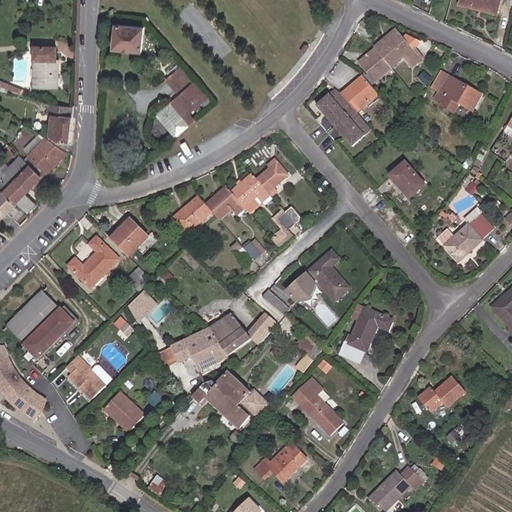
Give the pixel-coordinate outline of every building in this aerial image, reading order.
[(467,0),(466,7),(498,14),(501,0),(467,0)] [(115,25),(113,50),(141,51),(143,27),(115,25)] [(371,54),(385,70),(400,59),(407,69),(418,60),(410,51),(406,53),(390,33),(380,41),(383,44),(371,54)] [(61,61),(59,61),(59,48),(35,47),(35,60),(38,60),(38,88),(60,88),(61,61)] [(371,82),(385,70),(371,54),(370,53),(362,59),(363,61),(358,64),(371,82)] [(176,91),(189,81),(180,68),(166,78),(176,91)] [(443,78),(430,100),(437,104),(442,98),(468,113),(477,97),(443,78)] [(373,99),(359,83),(337,100),(352,117),(373,99)] [(193,84),(187,89),(191,94),(197,89),(193,84)] [(167,102),(152,113),(174,139),(194,123),(188,114),(200,104),(206,99),(197,89),(191,94),(187,89),(169,104),(167,102)] [(337,100),(329,94),(312,109),(347,151),(367,134),(352,117),(337,100)] [(206,99),(200,104),(205,110),(211,105),(206,99)] [(69,142),(73,108),(55,107),(49,105),(48,117),(52,117),(49,135),(48,138),(65,151),(69,142)] [(23,159),(42,179),(67,152),(65,151),(48,138),(44,135),(32,145),(24,137),(12,148),(18,154),(23,159)] [(0,182),(0,186),(17,203),(26,194),(42,179),(23,159),(12,170),(8,166),(2,171),(6,175),(2,180),(0,182)] [(267,171),(255,183),(263,193),(267,197),(272,191),(284,180),(273,166),(267,171)] [(400,166),(386,179),(405,202),(420,187),(400,166)] [(230,196),(239,208),(242,212),(263,193),(255,183),(250,177),(230,196)] [(0,222),(17,203),(0,186),(0,222)] [(199,200),(196,202),(208,216),(210,214),(217,223),(227,212),(231,216),(239,208),(227,194),(225,190),(206,207),(199,200)] [(269,200),(275,194),(272,191),(267,197),(269,200)] [(28,214),(37,205),(26,194),(17,203),(28,214)] [(208,216),(196,202),(172,224),(184,238),(208,216)] [(288,211),(283,215),(292,227),(299,222),(288,211)] [(292,227),(283,215),(277,221),(287,233),(292,227)] [(441,248),(457,265),(481,241),(478,239),(489,228),(477,216),(467,226),(463,224),(441,248)] [(127,224),(108,244),(125,262),(146,241),(127,224)] [(115,263),(94,242),(87,250),(93,256),(79,270),(72,264),(66,269),(88,292),(115,263)] [(232,244),(239,252),(241,251),(234,242),(232,244)] [(233,257),(239,252),(232,244),(226,249),(233,257)] [(241,251),(239,252),(248,263),(255,257),(247,246),(241,251)] [(248,263),(239,252),(233,257),(242,268),(248,263)] [(329,269),(339,260),(332,252),(310,274),(335,301),(347,289),(329,269)] [(130,277),(122,285),(131,293),(138,285),(130,277)] [(40,293),(70,324),(74,320),(45,288),(40,293)] [(268,289),(261,296),(285,317),(290,310),(268,289)] [(507,331),(511,336),(511,290),(489,311),(507,331)] [(129,304),(139,320),(159,307),(149,291),(129,304)] [(7,326),(0,333),(31,363),(70,324),(40,293),(15,318),(7,326)] [(360,319),(364,311),(356,307),(353,315),(360,319)] [(382,320),(364,311),(360,319),(348,344),(342,342),(337,355),(356,365),(362,352),(364,354),(382,320)] [(276,323),(264,312),(246,333),(258,344),(276,323)] [(232,315),(209,327),(212,330),(218,342),(229,360),(252,342),(232,315)] [(7,326),(15,318),(13,316),(4,323),(7,326)] [(212,330),(209,327),(169,347),(170,348),(176,362),(177,364),(189,360),(197,375),(225,364),(229,360),(218,342),(212,330)] [(511,346),(511,345),(511,336),(507,331),(502,335),(511,346)] [(319,347),(302,332),(294,342),(311,358),(319,347)] [(31,363),(0,333),(0,343),(25,369),(31,363)] [(165,368),(176,362),(170,348),(159,353),(165,368)] [(303,374),(314,360),(305,354),(294,367),(303,374)] [(78,388),(89,398),(102,386),(75,359),(63,370),(68,375),(65,378),(76,390),(78,388)] [(322,362),(316,368),(323,376),(330,369),(322,362)] [(217,386),(238,406),(250,394),(228,374),(217,386)] [(417,398),(428,411),(440,401),(445,406),(462,392),(450,378),(433,392),(429,387),(417,398)] [(310,381),(292,400),(299,406),(311,393),(316,398),(323,404),(328,398),(321,392),(316,387),(310,381)] [(238,406),(217,386),(214,384),(213,382),(204,382),(199,385),(188,397),(198,407),(206,399),(209,395),(223,410),(229,415),(226,419),(239,430),(251,416),(238,406)] [(78,388),(76,390),(87,401),(89,398),(78,388)] [(149,402),(161,408),(167,396),(155,390),(149,402)] [(117,393),(101,408),(126,432),(141,416),(117,393)] [(331,435),(343,422),(323,404),(316,398),(311,393),(299,406),(331,435)] [(206,399),(226,419),(229,415),(223,410),(209,395),(206,399)] [(303,461),(284,441),(262,462),(252,451),(240,463),(258,482),(266,475),(276,486),(303,461)] [(420,482),(406,467),(398,474),(393,470),(364,497),(379,511),(383,507),(392,499),(407,485),(412,489),(420,482)] [(156,477),(148,487),(158,494),(166,485),(156,477)] [(255,511),(258,510),(247,499),(233,511),(255,511)] [(396,503),(392,499),(383,507),(388,511),(396,503)]
